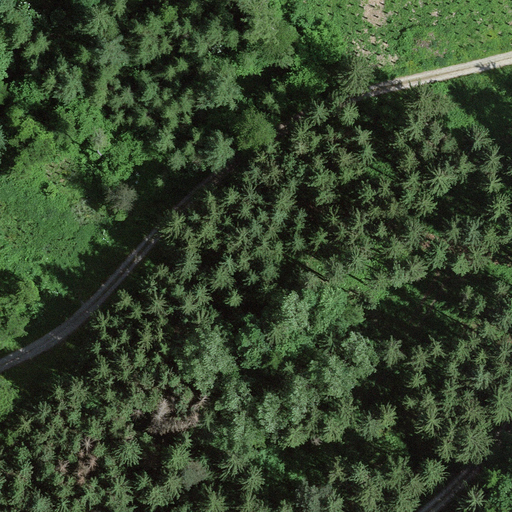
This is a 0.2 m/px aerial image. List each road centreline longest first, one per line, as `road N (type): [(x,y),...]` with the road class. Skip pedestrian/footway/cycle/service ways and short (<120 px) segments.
road 1 (track): [(0,364),(65,318),(281,125),(350,91),(511,46)]
road 2 (track): [(511,412),(422,511)]
